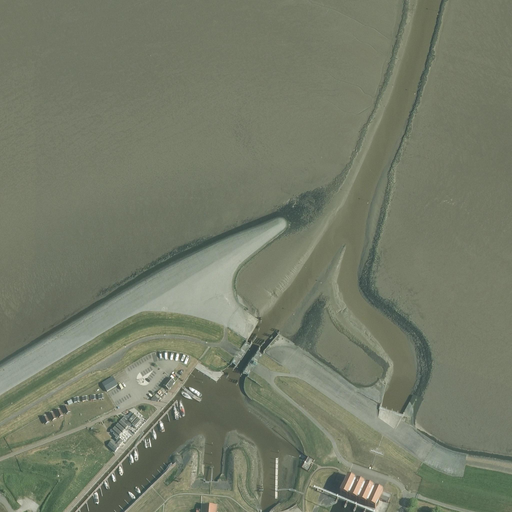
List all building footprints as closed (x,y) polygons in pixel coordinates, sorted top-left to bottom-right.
[(102,384),(107,392),(118,386),(113,378),(102,384)] [(170,378),(164,386),(169,390),(175,383),(170,378)] [(125,417),(121,421),(128,427),(128,426),(130,426),(132,424),(136,428),(141,422),(134,415),(133,416),(131,413),(127,417),(125,417)] [(116,438),(115,439),(116,440),(117,441),(119,439),(121,438),(121,435),(123,433),(124,433),(125,432),(125,431),(128,428),(128,427),(121,421),(113,431),(113,430),(112,430),(111,431),(111,432),(112,433),(113,433),(114,434),(113,435),(116,438)] [(113,441),(108,446),(115,453),(120,447),(119,447),(123,442),(119,439),(117,441),(116,443),(113,441)] [(379,499),(388,503),(392,494),(376,488),(375,489),(373,488),(374,487),(357,480),(356,481),(355,481),(355,479),(339,472),(336,480),(344,484),(344,486),(342,487),(341,488),(341,490),(341,491),(341,492),(340,494),(348,497),(348,495),(350,496),(350,498),(357,501),(358,499),(359,500),(359,502),(366,505),(367,503),(369,504),(368,506),(375,509),(376,507),(377,507),(378,505),(379,504),(379,502),(379,501),(379,499)]
